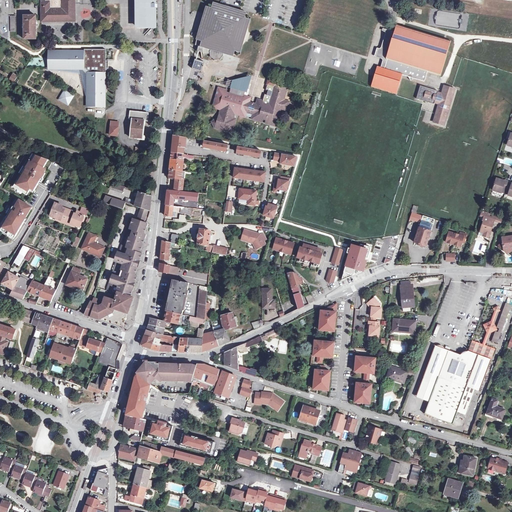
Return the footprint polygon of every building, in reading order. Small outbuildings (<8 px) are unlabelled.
[(48,0),(49,0),(46,0),(45,0),(41,0),(42,17),(52,17),(52,16),(64,15),(64,22),(75,22),(74,5),(76,5),(75,0),(48,0)] [(196,51),(201,53),(203,54),(203,55),(209,54),(210,57),(214,60),(220,60),(223,56),(223,53),(229,52),(238,47),(243,40),(246,32),(245,24),(240,15),(234,10),(225,7),(217,8),(209,12),(203,19),(200,28),(201,37),(197,38),(194,46),(198,47),(197,51),(196,51)] [(140,29),(157,29),(157,28),(156,8),(139,8),(140,29)] [(25,40),(37,40),(36,30),(36,16),(24,16),(25,40)] [(386,33),(385,35),(446,53),(450,42),(396,25),(395,28),(394,30),(393,33),(389,32),(387,32),(386,33)] [(446,53),(385,35),(381,47),(381,49),(382,50),(383,51),(385,51),(384,54),(379,52),(378,52),(377,52),(376,53),(376,54),(377,55),(383,57),(387,59),(384,69),(380,68),(377,67),(372,84),(371,86),(395,93),(401,75),(407,77),(408,80),(411,78),(413,79),(422,81),(424,81),(427,71),(439,75),(446,53)] [(84,51),(48,51),(48,70),(82,70),(87,75),(87,108),(106,108),(106,50),(84,50),(84,51)] [(191,68),(200,71),(204,62),(194,59),(191,68)] [(243,94),(244,92),(244,91),(245,91),(250,78),(246,76),(233,80),(227,79),(225,85),(231,87),(230,87),(230,90),(229,93),(225,92),(226,90),(218,87),(217,88),(216,91),(215,90),(214,93),(215,94),(215,96),(214,96),(213,98),(214,98),(213,100),(212,100),(211,103),(212,103),(212,106),(212,107),(220,109),(218,115),(217,118),(217,119),(211,122),(214,128),(226,132),(230,118),(232,119),(233,113),(243,116),(245,112),(252,114),(251,118),(261,122),(262,118),(265,120),(264,123),(274,126),(280,109),(283,110),(286,101),(283,99),(285,90),(288,88),(287,85),(274,81),(273,86),(274,86),(273,88),(272,87),(268,102),(267,105),(261,103),(262,101),(258,99),(256,104),(247,101),(248,96),(244,95),(243,98),(242,97),(243,94)] [(427,88),(420,86),(416,99),(423,101),(424,100),(428,101),(427,103),(433,105),(434,103),(437,93),(437,91),(431,90),(431,91),(427,90),(427,88)] [(454,90),(444,87),(442,94),(441,97),(443,100),(439,102),(438,104),(435,114),(436,114),(435,116),(438,122),(443,123),(454,90)] [(63,89),(58,100),(68,106),(74,95),(63,89)] [(442,94),(437,93),(434,103),(438,104),(439,102),(443,100),(441,97),(442,94)] [(148,122),(149,113),(129,111),(129,116),(131,116),(131,119),(129,137),(134,138),(135,135),(139,136),(139,138),(144,139),(146,122),(148,122)] [(435,114),(433,122),(443,125),(443,123),(438,122),(435,116),(436,114),(435,114)] [(236,120),(232,119),(230,118),(226,132),(232,134),(236,120)] [(118,136),(120,122),(110,121),(109,135),(118,136)] [(173,147),(172,154),(183,155),(184,148),(181,148),(182,144),(186,144),(187,138),(174,136),(173,147)] [(215,143),(202,141),(201,147),(214,150),(215,143)] [(228,145),(217,144),(216,150),(227,152),(228,145)] [(249,149),(238,147),(237,153),(248,156),(249,149)] [(261,152),(251,150),(250,156),(260,158),(261,152)] [(37,152),(16,185),(31,195),(42,177),(52,162),(37,152)] [(297,158),(275,154),(274,160),(279,161),(280,160),(281,162),(281,164),(294,166),(297,158)] [(182,172),(183,161),(171,160),(171,165),(170,170),(182,172)] [(181,179),(182,172),(170,170),(169,178),(177,179),(176,191),(182,192),(184,179),(181,179)] [(235,171),(234,178),(265,182),(266,175),(261,175),(261,172),(250,171),(250,173),(246,172),(246,170),(240,170),(240,171),(235,171)] [(290,178),(281,177),(280,181),(276,180),(274,189),(277,190),(286,191),(290,178)] [(511,181),(506,180),(506,182),(501,180),(497,179),(494,191),(502,193),(503,189),(510,191),(509,195),(511,196),(511,181)] [(113,182),(111,187),(123,192),(125,187),(113,182)] [(166,206),(173,207),(174,203),(174,200),(176,200),(176,199),(184,200),(188,200),(198,201),(199,194),(182,192),(176,191),(168,190),(166,206)] [(256,192),(240,190),(239,199),(248,200),(248,204),(255,205),(258,205),(258,202),(255,201),(256,192)] [(150,212),(151,204),(152,196),(140,192),(135,206),(150,212)] [(104,202),(116,207),(119,200),(107,196),(104,202)] [(34,209),(19,200),(2,227),(16,236),(23,225),(34,209)] [(116,207),(124,210),(126,203),(119,200),(116,207)] [(51,217),(56,218),(62,220),(63,217),(66,218),(65,221),(69,223),(70,220),(73,221),(72,224),(76,225),(81,227),(85,217),(80,215),(81,212),(78,212),(77,214),(74,213),(75,212),(65,208),(64,210),(62,209),(63,206),(56,204),(51,217)] [(277,207),(269,204),(267,207),(266,207),(263,216),(273,219),(277,207)] [(142,209),(138,220),(144,222),(148,212),(142,209)] [(482,229),(484,233),(490,235),(495,221),(497,215),(486,212),(483,221),(484,221),(482,229)] [(412,213),(410,219),(422,223),(424,216),(418,214),(412,213)] [(504,224),(507,218),(497,215),(495,221),(504,224)] [(422,223),(420,228),(432,232),(435,220),(424,216),(422,223)] [(62,220),(56,218),(56,220),(75,226),(76,225),(72,224),(73,221),(70,220),(69,223),(65,221),(66,218),(63,217),(62,220)] [(131,218),(126,232),(131,233),(130,237),(125,235),(118,257),(123,259),(122,262),(117,260),(115,264),(122,266),(119,273),(113,271),(112,275),(114,275),(113,279),(118,281),(117,284),(109,282),(107,289),(113,291),(126,296),(129,297),(137,275),(135,274),(142,253),(140,252),(145,238),(143,237),(144,234),(148,223),(145,222),(144,222),(138,220),(131,218)] [(432,232),(420,228),(415,243),(418,244),(417,247),(426,250),(432,232)] [(197,244),(208,246),(209,240),(212,240),(212,236),(210,236),(211,231),(200,229),(197,244)] [(256,234),(244,231),(241,240),(252,244),(255,250),(264,245),(263,242),(265,240),(263,234),(259,236),(256,236),(256,234)] [(91,233),(83,248),(88,251),(87,251),(100,257),(105,247),(93,242),(96,235),(91,233)] [(460,236),(450,233),(447,242),(456,245),(462,246),(463,242),(463,241),(465,242),(467,234),(461,233),(460,236)] [(511,235),(503,238),(505,251),(507,253),(511,251),(511,235)] [(71,246),(77,248),(81,238),(75,236),(71,246)] [(276,239),(273,250),(291,255),(294,244),(276,239)] [(167,265),(168,261),(169,253),(170,253),(171,249),(170,249),(170,246),(175,247),(175,244),(171,243),(162,241),(162,246),(161,258),(160,264),(167,265)] [(300,258),(299,262),(308,264),(309,261),(314,262),(313,266),(318,267),(322,254),(319,253),(321,249),(318,249),(316,252),(305,249),(306,245),(303,244),(302,248),(300,248),(297,258),(300,258)] [(360,248),(353,246),(343,280),(364,272),(367,262),(365,260),(365,258),(368,258),(371,248),(362,244),(360,248)] [(29,251),(30,249),(24,246),(12,267),(17,270),(29,250),(29,251)] [(208,246),(207,251),(225,255),(226,249),(214,246),(214,247),(208,246)] [(342,250),(335,248),(331,263),(338,265),(342,250)] [(179,268),(172,266),(167,265),(160,264),(159,268),(159,272),(177,276),(179,268)] [(80,277),(82,271),(74,268),(67,286),(73,289),(74,287),(83,291),(87,280),(80,277)] [(333,279),(334,279),(336,271),(330,270),(327,277),(328,277),(333,279)] [(8,287),(15,276),(9,272),(2,284),(8,287)] [(296,275),(287,272),(294,295),(300,294),(297,287),(306,282),(298,275),(296,275)] [(45,298),(53,301),(58,290),(50,288),(54,279),(53,278),(54,276),(51,275),(46,286),(41,297),(45,298)] [(114,275),(112,275),(109,282),(117,284),(118,281),(113,279),(114,275)] [(13,290),(20,279),(15,276),(8,287),(13,290)] [(24,300),(28,292),(32,284),(34,282),(21,277),(20,279),(13,290),(11,295),(16,297),(24,300)] [(168,312),(180,315),(182,315),(189,283),(173,280),(172,289),(167,312),(168,312)] [(41,297),(46,286),(34,282),(32,284),(28,292),(32,293),(41,297)] [(271,282),(262,282),(264,308),(275,307),(275,300),(271,300),(271,282)] [(412,285),(401,286),(403,309),(415,307),(412,285)] [(206,310),(207,291),(199,290),(196,318),(205,319),(206,310)] [(129,301),(126,296),(113,291),(111,295),(113,296),(112,299),(110,299),(105,297),(103,305),(99,307),(95,318),(99,319),(111,313),(113,309),(114,306),(122,309),(127,308),(129,301)] [(315,302),(312,295),(306,297),(309,304),(312,303),(315,302)] [(122,309),(114,306),(113,309),(119,310),(128,313),(129,308),(133,298),(129,297),(126,296),(129,301),(127,308),(122,309)] [(298,309),(294,297),(281,303),(285,316),(292,312),(298,309)] [(372,309),(371,312),(371,317),(372,317),(376,318),(380,318),(381,309),(380,309),(380,305),(375,298),(367,304),(370,308),(372,309)] [(92,303),(90,302),(85,315),(92,317),(96,304),(98,300),(94,299),(92,303)] [(321,311),(319,330),(335,332),(337,304),(321,311)] [(28,322),(32,312),(26,310),(21,324),(23,325),(24,321),(28,322)] [(34,313),(32,312),(28,322),(32,324),(36,313),(34,313)] [(168,312),(166,322),(178,325),(180,315),(168,312)] [(36,313),(32,324),(38,326),(42,315),(36,313)] [(225,329),(226,330),(237,327),(236,323),(238,322),(237,317),(235,318),(234,313),(222,317),(221,321),(223,325),(223,326),(225,329)] [(50,318),(42,315),(38,326),(37,329),(39,330),(42,331),(49,333),(50,330),(54,319),(50,318)] [(58,333),(62,322),(58,321),(54,319),(50,330),(58,333)] [(150,319),(149,321),(149,324),(164,328),(166,322),(150,319)] [(263,320),(261,320),(252,324),(255,330),(263,326),(263,320)] [(487,332),(487,334),(489,333),(497,329),(493,322),(493,320),(491,321),(483,324),(487,332)] [(415,323),(394,321),(393,331),(404,332),(404,333),(414,335),(415,323)] [(67,337),(69,336),(73,326),(67,324),(62,322),(58,333),(58,334),(67,337)] [(370,331),(369,336),(373,337),(373,338),(379,339),(380,328),(379,328),(379,323),(375,323),(371,322),(369,322),(368,327),(370,327),(370,331)] [(0,336),(1,337),(0,340),(0,354),(5,356),(10,344),(5,342),(7,339),(13,341),(17,331),(10,328),(10,327),(9,325),(6,324),(5,325),(4,326),(0,324),(0,336)] [(162,334),(164,328),(149,324),(148,327),(147,331),(162,334)] [(73,326),(69,336),(74,338),(78,327),(75,327),(73,326)] [(79,344),(82,337),(82,336),(85,330),(82,329),(78,327),(74,338),(71,348),(74,349),(77,350),(79,344)] [(230,341),(226,330),(225,329),(221,331),(224,344),(227,343),(230,341)] [(273,330),(267,334),(269,339),(269,340),(276,337),(273,330)] [(181,338),(162,334),(147,331),(145,336),(155,339),(155,338),(163,340),(168,341),(168,342),(180,344),(181,340),(181,338)] [(224,344),(221,331),(215,332),(219,346),(222,345),(224,344)] [(219,346),(215,332),(207,334),(207,337),(210,349),(214,347),(219,346)] [(207,337),(207,334),(203,335),(203,341),(202,352),(210,349),(207,337)] [(152,349),(155,339),(145,336),(143,341),(142,344),(143,346),(147,347),(148,347),(152,349)] [(260,336),(240,346),(241,352),(247,351),(247,348),(262,342),(262,341),(260,336)] [(88,348),(93,350),(98,351),(96,356),(101,357),(103,353),(106,344),(91,339),(90,340),(82,337),(79,344),(88,348)] [(109,338),(106,344),(103,353),(101,357),(98,363),(109,367),(117,370),(117,361),(123,346),(122,343),(109,338)] [(160,351),(162,344),(163,341),(163,340),(155,338),(155,339),(152,349),(156,350),(158,350),(160,351)] [(38,341),(34,339),(32,346),(28,357),(33,359),(37,348),(40,341),(38,341)] [(203,341),(198,340),(195,340),(189,339),(188,341),(181,340),(180,344),(178,351),(187,352),(187,353),(190,353),(190,352),(193,352),(202,352),(203,341)] [(472,340),(468,350),(491,359),(495,348),(485,345),(482,344),(480,343),(472,340)] [(315,341),(313,356),(318,357),(317,363),(322,364),(323,357),(333,358),(333,352),(334,349),(334,343),(315,341)] [(453,424),(457,412),(467,386),(475,389),(480,391),(491,359),(468,350),(460,354),(435,345),(423,377),(436,383),(429,401),(425,414),(453,424)] [(72,364),(77,350),(74,349),(71,348),(70,351),(54,346),(49,358),(51,359),(51,357),(72,364)] [(245,373),(250,375),(251,370),(238,367),(237,352),(237,347),(225,352),(225,366),(237,370),(242,372),(245,373)] [(357,357),(355,372),(365,373),(364,379),(369,379),(370,374),(375,374),(376,359),(357,357)] [(149,384),(153,380),(152,380),(154,370),(147,369),(148,364),(149,362),(145,362),(145,363),(145,366),(138,373),(149,384)] [(163,364),(156,364),(156,362),(153,362),(149,362),(148,364),(147,369),(154,370),(152,380),(153,380),(154,378),(159,382),(162,380),(163,364)] [(196,371),(193,381),(215,387),(220,370),(204,364),(197,364),(197,366),(195,371),(196,371)] [(195,371),(197,366),(182,366),(176,365),(171,380),(193,381),(196,371),(195,371)] [(320,371),(315,370),(314,390),(320,390),(323,390),(329,391),(331,372),(325,371),(326,366),(321,366),(320,371)] [(107,375),(105,379),(113,381),(115,376),(117,370),(109,367),(108,370),(105,369),(103,373),(107,375)] [(408,372),(408,374),(415,376),(418,370),(416,369),(410,367),(408,372)] [(405,383),(408,374),(408,372),(392,368),(389,377),(396,379),(395,380),(405,383)] [(219,375),(222,376),(217,388),(215,393),(229,398),(237,376),(223,371),(221,371),(219,375)] [(125,414),(142,418),(149,384),(136,374),(125,414)] [(436,383),(423,377),(416,396),(429,401),(436,383)] [(104,382),(99,380),(98,382),(103,384),(103,386),(98,385),(97,385),(91,383),(88,390),(98,394),(100,394),(101,390),(109,393),(110,391),(112,384),(113,381),(105,379),(104,382)] [(251,381),(245,379),(242,386),(243,386),(249,389),(251,381)] [(369,384),(369,379),(364,379),(364,384),(357,383),(355,403),(370,404),(372,385),(369,384)] [(249,389),(243,386),(240,394),(249,397),(250,395),(251,390),(249,389)] [(475,389),(467,386),(457,412),(466,415),(475,389)] [(262,394),(256,393),(254,403),(261,404),(261,403),(268,404),(275,409),(278,404),(281,406),(283,402),(275,395),(274,396),(273,395),(272,394),(262,392),(262,394)] [(492,399),(486,414),(502,419),(505,410),(499,408),(502,403),(492,399)] [(304,406),(300,419),(315,424),(320,411),(304,406)] [(343,415),(337,414),(332,430),(340,432),(341,428),(345,429),(347,421),(344,420),(343,422),(341,421),(342,419),(343,415)] [(129,428),(143,432),(146,420),(126,415),(125,419),(124,426),(129,428)] [(242,421),(233,418),(231,423),(232,423),(230,432),(239,435),(243,432),(246,423),(242,422),(242,421)] [(345,429),(345,430),(354,432),(357,422),(356,420),(348,418),(347,421),(345,429)] [(383,439),(385,435),(380,433),(381,429),(370,426),(366,439),(377,443),(379,438),(383,439)] [(284,434),(274,431),(273,435),(269,433),(266,444),(270,445),(274,444),(275,447),(277,446),(280,447),(284,434)] [(144,442),(146,442),(160,446),(163,438),(146,434),(144,442)] [(181,446),(214,454),(216,443),(183,435),(181,446)] [(170,440),(163,438),(160,446),(168,448),(170,440)] [(303,445),(300,454),(307,456),(308,452),(309,452),(309,451),(313,452),(315,453),(315,452),(320,454),(322,448),(317,446),(317,445),(311,444),(312,442),(305,440),(304,445),(303,445)] [(176,450),(168,448),(160,446),(146,442),(144,447),(160,452),(160,453),(174,457),(176,450)] [(135,447),(131,446),(131,447),(128,447),(129,446),(124,445),(124,446),(121,445),(120,450),(119,451),(119,456),(135,460),(138,449),(135,448),(135,447)] [(320,464),(330,467),(336,452),(332,451),(333,448),(326,445),(320,464)] [(157,463),(160,453),(160,452),(144,447),(141,458),(157,463)] [(258,454),(251,451),(250,453),(248,452),(241,450),(240,455),(241,456),(240,458),(239,458),(238,462),(249,465),(251,460),(256,461),(258,454)] [(342,458),(338,473),(344,474),(345,469),(354,471),(357,463),(359,464),(361,459),(359,458),(361,454),(350,451),(349,455),(349,456),(350,456),(349,460),(346,459),(342,458)] [(460,463),(457,471),(471,476),(476,459),(466,455),(464,460),(463,460),(462,463),(460,463)] [(28,470),(15,465),(16,462),(4,458),(0,456),(0,467),(1,468),(8,471),(12,472),(11,476),(19,478),(24,480),(23,483),(30,486),(35,488),(34,491),(40,493),(46,495),(48,489),(50,485),(37,481),(39,477),(26,473),(28,470)] [(490,469),(504,473),(507,463),(498,460),(498,461),(492,459),(490,469)] [(388,472),(398,475),(401,465),(391,462),(388,472)] [(149,471),(139,468),(134,484),(146,487),(148,481),(150,473),(154,474),(154,473),(157,474),(158,468),(151,466),(149,471)] [(314,471),(296,466),(294,473),(301,475),(300,479),(311,482),(312,478),(311,477),(312,475),(313,475),(314,471)] [(108,496),(108,468),(103,470),(100,471),(93,491),(108,496)] [(54,485),(64,489),(69,475),(59,471),(54,485)] [(396,485),(398,475),(388,472),(385,482),(386,482),(385,484),(394,486),(394,485),(396,485)] [(418,476),(411,474),(408,484),(416,486),(418,476)] [(215,483),(203,480),(200,489),(212,492),(215,483)] [(449,480),(444,495),(457,498),(461,484),(449,480)] [(371,487),(356,483),(354,486),(356,487),(355,490),(357,490),(356,493),(366,496),(368,490),(371,489),(371,487)] [(146,487),(134,484),(131,495),(143,498),(146,489),(146,487)] [(244,492),(233,489),(231,497),(241,500),(244,492)] [(264,491),(259,489),(258,492),(255,502),(260,503),(261,501),(266,502),(267,495),(268,492),(264,491)] [(253,491),(248,490),(245,501),(255,503),(255,502),(258,492),(253,490),(253,491)] [(86,505),(106,511),(108,511),(108,509),(99,506),(101,501),(91,498),(93,493),(91,492),(88,501),(86,505)] [(375,497),(386,501),(388,496),(377,492),(375,497)] [(170,494),(168,506),(179,508),(181,496),(170,494)] [(141,505),(143,498),(131,495),(130,496),(126,495),(124,500),(141,505)] [(286,501),(267,495),(264,507),(279,511),(279,508),(284,510),(286,501)] [(0,502),(0,511),(2,511),(8,511),(12,503),(9,502),(3,500),(1,503),(0,502)]
